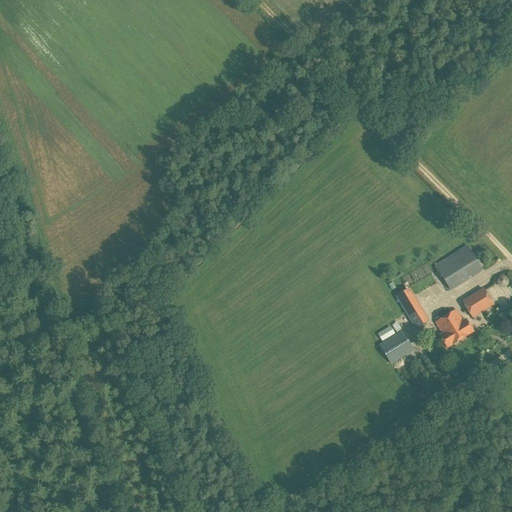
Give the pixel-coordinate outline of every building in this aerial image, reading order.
[(449,288),(481,268),(467,246),(435,266),(449,288)] [(395,296),(402,308),(416,299),(409,288),(395,296)] [(494,305),(484,288),(462,301),(472,318),(494,305)] [(468,335),(473,331),(467,321),(464,323),(456,310),(435,322),(444,337),(441,339),(447,348),(452,345),(468,335)] [(423,311),(409,319),(415,330),(429,321),(423,311)] [(382,342),(395,334),(390,326),(377,334),(382,342)] [(391,365),(413,351),(401,333),(379,346),(391,365)]
